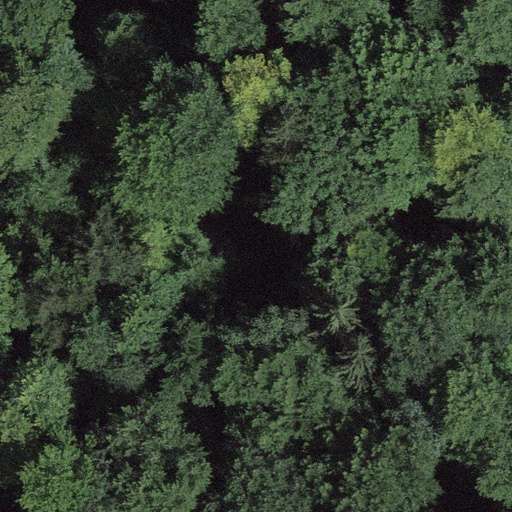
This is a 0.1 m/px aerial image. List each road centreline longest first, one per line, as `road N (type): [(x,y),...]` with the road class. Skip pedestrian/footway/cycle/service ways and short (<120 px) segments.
road 1 (track): [(511,468),(386,394),(345,251),(214,278),(176,363),(0,414)]
road 2 (track): [(511,208),(0,232)]
